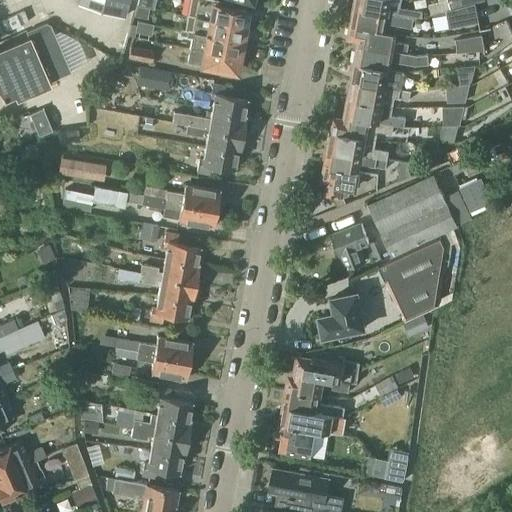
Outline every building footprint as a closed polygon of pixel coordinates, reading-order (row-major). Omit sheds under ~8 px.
[(136,8),(148,10),(148,9),(150,0),(138,0),(137,6),(136,8)] [(215,0),(189,0),(186,16),(245,27),(248,12),(230,8),(231,3),(215,0)] [(393,0),(355,0),(354,11),(413,21),(422,19),(423,13),(415,12),(400,9),(402,1),(393,0)] [(447,0),(450,10),(475,4),(485,1),(484,0),(447,0)] [(475,4),(450,10),(445,11),(449,29),(479,23),(475,4)] [(147,19),(148,10),(136,8),(133,16),(147,19)] [(411,30),(413,21),(354,11),(351,28),(385,34),(386,24),(411,30)] [(186,16),(184,31),(192,32),(242,41),(244,28),(245,27),(186,16)] [(134,32),(150,36),(153,25),(137,21),(134,32)] [(26,31),(29,38),(48,82),(70,72),(50,25),(45,23),(26,31)] [(383,42),(385,34),(351,28),(349,38),(351,42),(358,43),(357,47),(407,56),(408,47),(383,42)] [(191,41),(189,48),(204,51),(239,57),(242,41),(192,32),(184,31),(180,30),(179,36),(191,38),(191,41)] [(478,37),(465,39),(466,52),(480,51),(478,37)] [(0,50),(0,94),(2,97),(3,101),(14,96),(16,101),(50,86),(48,82),(29,38),(0,50)] [(129,47),(127,59),(151,63),(153,51),(129,47)] [(388,71),(390,62),(415,66),(428,66),(428,56),(417,58),(407,56),(357,47),(354,65),(388,71)] [(239,57),(204,51),(189,48),(186,63),(236,73),(239,57)] [(387,79),(388,71),(354,65),(351,83),(408,94),(410,93),(412,84),(387,79)] [(171,72),(139,66),(135,85),(167,91),(171,72)] [(472,80),(475,67),(458,68),(460,86),(470,85),(472,80)] [(347,101),(382,107),(382,106),(393,108),(394,99),(408,102),(410,93),(408,94),(351,83),(347,101)] [(211,112),(243,117),(247,100),(223,95),(225,88),(212,85),(210,98),(213,99),(211,110),(211,112)] [(465,102),(470,85),(460,86),(446,87),(447,103),(465,102)] [(102,107),(104,96),(96,95),(94,105),(102,107)] [(390,116),(392,109),(382,107),(347,101),(344,119),(393,127),(393,126),(403,127),(405,118),(390,116)] [(443,126),(458,126),(464,107),(443,108),(443,126)] [(15,127),(22,143),(51,131),(42,109),(29,114),(27,112),(11,119),(15,127)] [(171,123),(187,126),(242,136),(246,118),(243,117),(211,112),(208,125),(204,124),(205,118),(173,112),(171,123)] [(145,118),(144,128),(151,129),(152,119),(145,118)] [(375,142),(377,133),(391,135),(393,127),(344,119),(344,122),(337,120),(333,123),(331,134),(375,142)] [(204,148),(237,154),(239,154),(242,136),(187,126),(185,134),(202,137),(202,134),(207,134),(204,148)] [(440,126),(439,143),(454,143),(458,126),(443,126),(440,126)] [(18,141),(13,129),(6,132),(11,144),(18,141)] [(386,162),(388,153),(374,150),(375,142),(331,134),(327,151),(358,157),(386,162)] [(237,154),(204,148),(202,161),(199,160),(196,174),(209,176),(210,167),(233,171),(236,160),(237,154)] [(385,170),(386,162),(358,157),(327,151),(324,169),(358,175),(360,165),(385,170)] [(60,158),(58,174),(103,181),(105,166),(60,158)] [(476,166),(472,158),(450,167),(453,176),(476,166)] [(400,162),(397,182),(411,177),(407,169),(408,163),(400,162)] [(45,169),(31,175),(39,192),(49,187),(45,169)] [(356,188),(358,175),(324,169),(322,178),(325,183),(328,183),(326,196),(342,199),(348,196),(349,190),(351,191),(356,188)] [(369,206),(392,257),(458,226),(434,176),(369,206)] [(477,181),(459,189),(470,213),(488,204),(477,181)] [(165,200),(216,209),(219,191),(185,185),(183,193),(167,190),(165,199),(165,200)] [(92,195),(64,189),(61,206),(89,212),(92,195)] [(213,227),(216,209),(165,200),(165,199),(126,192),(124,201),(163,209),(162,216),(179,220),(178,221),(213,227)] [(138,238),(155,241),(158,226),(141,223),(138,238)] [(340,254),(345,266),(363,259),(358,248),(365,245),(369,243),(369,242),(362,225),(332,236),(339,255),(340,254)] [(164,259),(197,265),(200,247),(177,243),(178,235),(165,233),(163,246),(167,246),(164,259)] [(447,246),(441,235),(377,265),(396,306),(398,306),(403,317),(402,319),(403,322),(437,307),(447,246)] [(199,265),(197,265),(164,259),(162,273),(157,272),(158,268),(141,265),(140,272),(140,273),(196,284),(199,265)] [(196,284),(140,273),(140,272),(118,269),(116,279),(138,282),(155,285),(156,281),(160,282),(158,296),(190,302),(192,302),(196,284)] [(46,285),(56,311),(63,308),(61,299),(55,282),(46,285)] [(319,318),(323,337),(364,329),(357,294),(332,299),(335,315),(319,318)] [(187,319),(190,302),(158,296),(155,308),(152,307),(149,321),(162,323),(163,315),(187,319)] [(129,319),(137,321),(139,309),(131,308),(129,319)] [(429,328),(423,315),(403,324),(409,337),(429,328)] [(0,336),(17,329),(13,319),(0,325),(0,336)] [(17,329),(0,336),(0,351),(28,339),(22,326),(17,329)] [(189,360),(192,342),(157,336),(155,346),(139,343),(116,338),(115,347),(189,360)] [(186,379),(189,360),(115,347),(113,356),(136,360),(152,362),(150,372),(186,379)] [(297,361),(295,372),(350,384),(350,383),(356,384),(360,365),(344,362),(345,359),(338,358),(337,364),(312,359),(312,360),(301,358),(297,361)] [(0,375),(12,370),(8,361),(0,364),(0,375)] [(113,363),(111,374),(136,379),(138,368),(113,363)] [(12,370),(0,375),(4,386),(16,381),(15,379),(31,372),(27,364),(12,370)] [(409,368),(395,375),(400,384),(414,377),(409,368)] [(348,393),(350,384),(295,372),(294,378),(292,377),(288,380),(286,390),(321,397),(323,388),(348,393)] [(381,398),(397,390),(393,376),(374,385),(381,398)] [(189,420),(192,403),(169,398),(170,390),(157,388),(155,401),(158,402),(157,406),(153,405),(151,413),(189,420)] [(286,390),(283,407),(343,418),(345,409),(320,404),(321,397),(286,390)] [(397,399),(397,390),(381,398),(386,405),(397,399)] [(6,398),(0,400),(0,427),(8,424),(8,423),(15,420),(6,398)] [(101,404),(78,400),(79,418),(102,422),(101,404)] [(283,407),(280,424),(315,430),(315,431),(324,432),(337,434),(337,433),(340,434),(342,427),(343,418),(283,407)] [(41,412),(28,417),(31,425),(44,420),(41,412)] [(187,439),(190,420),(189,420),(151,413),(149,423),(133,420),(132,429),(187,439)] [(82,433),(96,434),(98,422),(84,421),(82,433)] [(315,430),(280,424),(278,434),(281,438),(283,439),(280,451),(293,454),(302,456),(310,457),(313,444),(315,431),(315,430)] [(149,450),(181,456),(184,457),(187,439),(132,429),(130,437),(146,440),(147,436),(152,437),(149,450)] [(26,453),(20,441),(13,444),(13,443),(0,448),(0,474),(29,462),(36,460),(45,456),(41,447),(26,453)] [(75,443),(61,449),(73,480),(88,475),(75,443)] [(147,463),(144,463),(141,476),(153,478),(155,470),(178,473),(181,456),(149,450),(147,463)] [(406,464),(376,458),(372,476),(402,482),(403,481),(406,464)] [(0,500),(32,487),(31,487),(38,484),(43,478),(36,460),(29,462),(0,474),(0,500)] [(134,470),(116,467),(114,476),(133,480),(134,470)] [(273,468),(268,493),(282,495),(280,507),(308,511),(342,511),(345,498),(328,495),(330,478),(273,468)] [(176,511),(177,509),(175,509),(178,490),(114,479),(111,493),(143,498),(140,511),(176,511)] [(90,484),(70,493),(78,511),(98,502),(90,484)] [(49,511),(46,503),(38,507),(38,506),(24,511),(49,511)]
